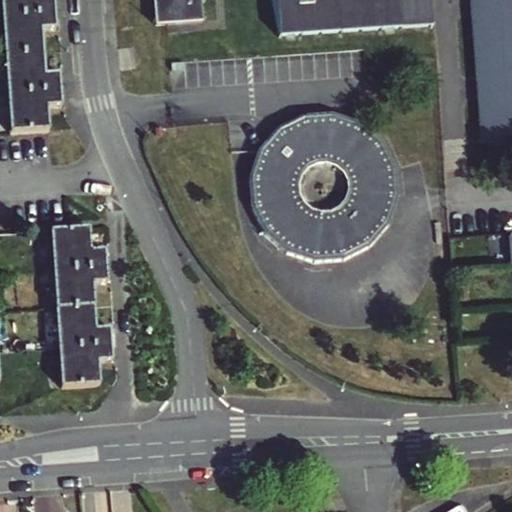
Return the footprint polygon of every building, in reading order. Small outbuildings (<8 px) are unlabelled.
[(0,0),(2,17),(54,14),(53,0),(0,0)] [(200,23),(198,0),(150,0),(153,26),(200,23)] [(268,0),(277,36),(432,26),(429,0),(268,0)] [(511,0),(471,0),(480,144),(511,150),(511,0)] [(5,57),(43,54),(41,30),(55,29),(54,14),(2,17),(5,57)] [(8,95),(60,92),(59,74),(44,75),(43,54),(5,57),(8,95)] [(10,134),(49,132),(47,108),(60,107),(60,92),(8,95),(10,134)] [(329,117),(299,119),(273,132),(253,155),(243,184),(246,213),(261,238),(285,258),(312,266),(342,263),(366,250),(383,229),(395,202),(394,175),(381,148),(357,126),(329,117)] [(88,229),(50,231),(52,272),(106,268),(105,250),(89,251),(88,229)] [(55,309),(94,307),(92,285),(107,284),(106,268),(52,272),(55,309)] [(94,307),(55,309),(57,349),(112,346),(110,328),(95,329),(94,307)] [(112,361),(112,346),(57,349),(60,389),(99,386),(98,362),(112,361)]
